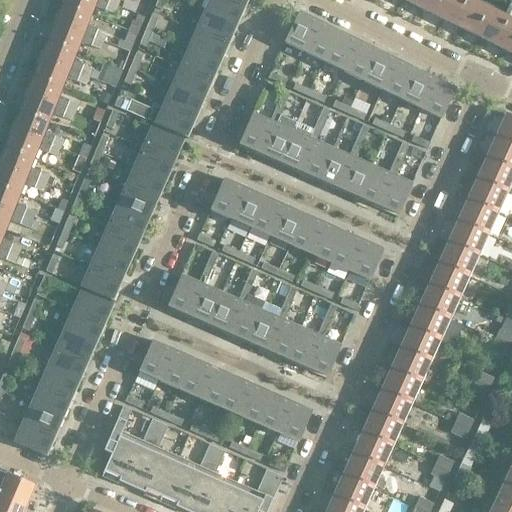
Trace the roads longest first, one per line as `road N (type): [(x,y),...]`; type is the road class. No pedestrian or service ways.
road 1 (residential): [(134,318),(335,404)]
road 2 (residential): [(209,158),(407,244)]
road 3 (residential): [(407,244),(484,78)]
road 4 (residential): [(64,484),(134,318)]
road 5 (residential): [(134,318),(209,158)]
road 6 (residential): [(484,78),(326,0)]
road 7 (residential): [(335,404),(407,244)]
road 8 (residential): [(209,158),(275,0)]
